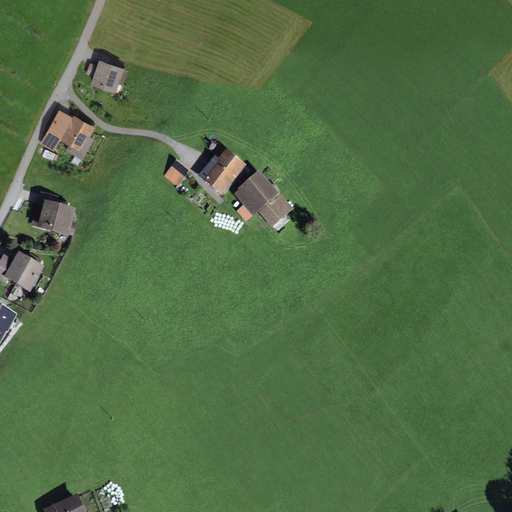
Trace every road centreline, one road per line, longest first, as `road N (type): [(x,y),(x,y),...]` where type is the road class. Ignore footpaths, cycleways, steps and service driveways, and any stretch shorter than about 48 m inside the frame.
road 1 (track): [(98,0),(0,225)]
road 2 (track): [(62,82),(104,127),(166,139),(217,200)]
